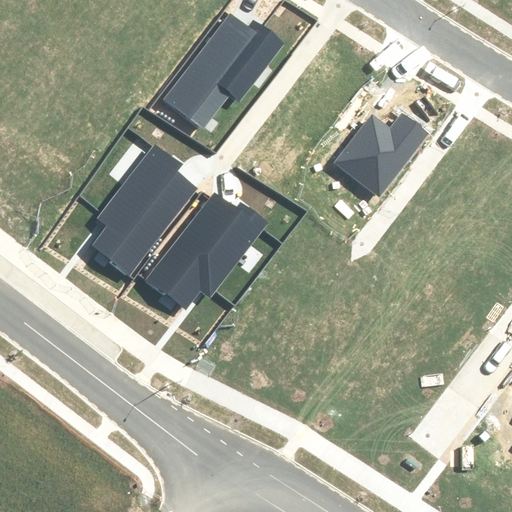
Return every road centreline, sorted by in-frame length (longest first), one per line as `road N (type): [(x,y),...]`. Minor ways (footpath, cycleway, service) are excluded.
road 1 (residential): [(225,467),(0,301)]
road 2 (residential): [(511,79),(385,0)]
road 3 (residential): [(511,328),(425,443)]
